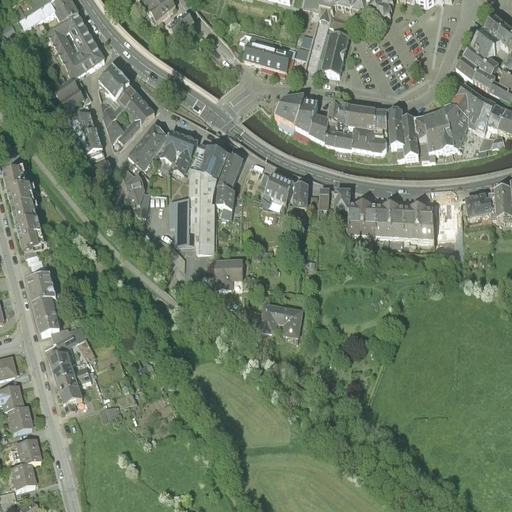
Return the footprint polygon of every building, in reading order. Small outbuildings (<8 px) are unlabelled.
[(22,25),(54,7),(50,0),(47,0),(34,7),(17,17),(22,25)] [(73,0),(50,0),(54,7),(60,18),(78,7),(73,0)] [(175,6),(170,0),(142,0),(155,19),(175,6)] [(264,0),(290,7),(291,0),(306,0),(303,12),(310,14),(319,17),(318,23),(323,25),(330,27),(332,21),(332,20),(334,20),(335,17),(333,16),(335,15),(336,15),(337,13),(343,14),(343,16),(344,17),(344,15),(350,16),(350,18),(351,19),(352,17),(355,18),(358,19),(357,20),(359,21),(359,19),(366,21),(365,22),(367,23),(367,21),(373,22),(373,24),(374,25),(375,23),(378,24),(377,25),(379,26),(379,24),(383,25),(383,27),(385,27),(385,25),(388,23),(390,24),(391,23),(389,21),(390,17),(392,17),(392,16),(390,16),(388,12),(391,11),(393,12),(394,10),(392,9),(395,2),(397,3),(397,5),(398,5),(399,3),(404,4),(404,7),(406,6),(405,4),(417,8),(418,10),(427,12),(434,7),(436,0),(264,0)] [(436,0),(434,7),(443,10),(444,7),(443,6),(443,0),(436,0)] [(88,60),(103,51),(78,7),(60,18),(65,25),(67,24),(78,44),(88,60)] [(167,26),(175,38),(194,24),(186,13),(167,26)] [(332,20),(332,21),(353,27),(355,18),(352,17),(351,19),(350,18),(350,16),(344,15),(344,17),(343,16),(343,14),(337,13),(336,15),(335,15),(333,16),(335,17),(334,20),(332,20)] [(71,70),(88,60),(78,44),(73,46),(62,27),(65,25),(60,18),(46,26),(71,70)] [(353,27),(332,21),(330,27),(329,31),(350,37),(353,27)] [(14,29),(10,22),(0,28),(4,35),(14,29)] [(507,37),(496,28),(485,41),(497,50),(507,37)] [(511,53),(511,40),(507,37),(497,50),(500,53),(501,52),(508,58),(511,53)] [(322,78),(339,80),(343,67),(345,57),(349,44),(327,38),(315,76),(322,77),(322,78)] [(260,49),(262,41),(252,39),(249,48),(258,51),(260,49)] [(304,48),(311,49),(313,40),(306,39),(304,48)] [(249,48),(248,48),(243,64),(261,69),(265,53),(268,43),(262,41),(260,49),(258,51),(249,48)] [(485,41),(472,57),(488,69),(498,55),(500,53),(497,50),(485,41)] [(265,53),(261,69),(287,76),(291,61),(293,61),(295,55),(286,53),(284,58),(277,56),(278,53),(271,51),(270,54),(265,53)] [(299,51),(298,51),(295,62),(306,65),(309,54),(299,51)] [(509,58),(508,58),(501,52),(500,53),(498,55),(507,62),(509,58)] [(472,57),(465,66),(480,77),(491,84),(496,78),(501,81),(503,78),(499,74),(497,73),(488,69),(472,57)] [(128,81),(112,62),(98,73),(115,93),(128,81)] [(465,66),(456,75),(473,88),(480,77),(465,66)] [(499,74),(503,78),(505,74),(507,70),(503,68),(501,66),(497,73),(499,74)] [(54,82),(60,92),(77,81),(71,72),(54,82)] [(511,78),(505,74),(503,78),(505,79),(500,87),(499,89),(511,96),(511,78)] [(480,77),(473,88),(489,97),(495,87),(496,86),(491,84),(480,77)] [(83,91),(77,81),(60,92),(66,101),(83,91)] [(120,98),(125,104),(138,92),(128,81),(115,93),(120,98)] [(495,87),(489,97),(510,108),(511,104),(511,96),(499,89),(495,87)] [(99,94),(100,107),(108,100),(101,92),(99,94)] [(154,110),(138,92),(125,104),(135,115),(123,125),(117,131),(122,137),(154,110)] [(482,121),(488,109),(480,105),(464,94),(457,104),(482,121)] [(85,97),(74,103),(76,109),(88,106),(85,97)] [(100,107),(105,120),(114,113),(125,104),(120,98),(112,105),(108,100),(100,107)] [(303,106),(304,106),(304,102),(284,105),(275,120),(294,130),(297,124),(298,124),(300,119),(303,106)] [(462,120),(455,132),(465,137),(468,131),(476,135),(482,121),(457,104),(451,113),(462,120)] [(66,115),(71,130),(93,123),(88,106),(76,109),(76,112),(66,115)] [(294,130),(309,138),(315,119),(314,118),(317,108),(304,106),(303,106),(300,119),(298,124),(297,124),(294,130)] [(329,122),(328,125),(338,127),(340,111),(330,109),(328,122),(329,122)] [(487,132),(496,113),(488,109),(482,121),(476,135),(481,137),(484,139),(487,132)] [(351,112),(340,111),(338,127),(338,129),(345,130),(344,136),(336,135),(334,148),(351,151),(354,138),(348,137),(349,131),(351,112)] [(349,131),(355,132),(375,135),(376,116),(351,112),(349,131)] [(123,125),(114,113),(105,120),(110,137),(117,131),(123,125)] [(465,137),(455,132),(462,120),(451,113),(445,116),(453,153),(458,153),(465,137)] [(498,135),(505,117),(496,113),(487,132),(498,136),(498,135)] [(387,116),(376,116),(375,135),(375,138),(387,139),(386,134),(387,116)] [(402,117),(389,116),(389,129),(389,133),(391,149),(404,149),(403,138),(403,131),(402,129),(402,123),(402,121),(402,117)] [(445,116),(434,120),(443,155),(453,153),(445,116)] [(511,119),(505,117),(498,135),(511,140),(511,119)] [(329,122),(328,122),(315,119),(309,138),(321,144),(325,145),(327,133),(328,125),(329,122)] [(434,120),(424,123),(427,143),(428,157),(434,156),(443,155),(434,120)] [(166,134),(153,121),(126,149),(133,156),(143,165),(166,134)] [(99,141),(93,123),(71,130),(73,137),(82,134),(86,146),(99,141)] [(416,137),(414,125),(414,123),(402,123),(402,129),(403,131),(403,138),(404,149),(404,153),(404,161),(418,159),(418,155),(416,137)] [(424,123),(414,125),(416,137),(418,137),(419,144),(427,143),(424,123)] [(2,128),(0,128),(0,154),(11,150),(2,128)] [(170,161),(176,150),(183,137),(172,131),(160,156),(170,161)] [(375,138),(375,135),(355,132),(354,138),(351,151),(378,155),(382,155),(384,155),(385,154),(386,152),(387,151),(387,149),(386,147),(387,147),(387,139),(375,138)] [(334,148),(336,135),(327,133),(325,145),(329,147),(334,148)] [(198,144),(183,137),(176,150),(181,153),(173,169),(182,174),(198,144)] [(475,151),(479,152),(484,140),(484,139),(481,137),(475,151)] [(504,148),(502,141),(495,142),(484,140),(479,152),(479,153),(486,152),(504,148)] [(421,163),(429,163),(428,157),(427,143),(419,144),(421,156),(421,163)] [(205,158),(209,149),(201,145),(197,154),(205,158)] [(206,160),(199,176),(218,184),(229,159),(209,149),(205,158),(204,159),(206,160)] [(110,164),(106,153),(89,159),(94,171),(110,164)] [(138,173),(143,165),(133,156),(126,163),(136,173),(138,173)] [(231,195),(244,165),(231,159),(218,189),(219,190),(231,195)] [(212,207),(218,184),(199,176),(191,172),(189,207),(189,234),(195,234),(195,245),(195,253),(214,254),(215,208),(212,207)] [(132,204),(139,202),(141,198),(143,190),(144,188),(141,178),(138,173),(136,173),(125,180),(132,204)] [(259,187),(268,191),(273,178),(264,174),(259,187)] [(295,188),(273,178),(268,191),(265,197),(271,200),(287,207),(295,188)] [(4,184),(8,200),(13,218),(33,213),(28,195),(24,179),(4,184)] [(308,209),(309,190),(296,189),(295,208),(308,209)] [(165,194),(143,190),(141,198),(163,203),(165,194)] [(235,197),(231,195),(219,190),(216,207),(223,210),(233,214),(235,197)] [(330,191),(321,190),(319,210),(328,210),(330,191)] [(350,193),(335,192),(334,210),(348,211),(349,206),(350,193)] [(511,193),(494,195),(494,198),(488,198),(489,203),(491,214),(491,220),(511,218),(511,204),(511,193)] [(268,212),(271,200),(265,197),(260,209),(268,212)] [(485,199),(459,203),(460,214),(468,213),(469,218),(491,214),(489,203),(485,204),(485,199)] [(195,245),(195,234),(189,234),(189,207),(175,207),(176,202),(171,202),(170,232),(174,232),(174,244),(195,245)] [(346,232),(375,234),(377,208),(370,208),(370,206),(356,205),(356,207),(349,206),(348,211),(346,232)] [(375,234),(404,234),(404,210),(397,209),(397,207),(383,207),(383,208),(377,208),(375,234)] [(411,210),(404,210),(404,234),(432,235),(433,211),(425,211),(425,208),(411,208),(411,210)] [(231,222),(233,214),(223,210),(220,218),(231,222)] [(13,218),(16,233),(23,261),(43,256),(36,228),(33,213),(13,218)] [(34,259),(35,275),(46,275),(45,259),(34,259)] [(242,263),(215,262),(214,289),(231,289),(231,281),(242,281),(242,263)] [(50,281),(27,286),(34,309),(52,305),(56,304),(55,301),(57,301),(58,299),(57,295),(55,294),(54,294),(50,281)] [(34,309),(38,328),(56,323),(52,305),(34,309)] [(276,322),(282,324),(285,308),(263,305),(260,330),(275,332),(276,322)] [(301,311),(285,308),(282,324),(284,324),(282,333),(297,336),(301,311)] [(60,335),(56,323),(38,328),(42,340),(60,335)] [(11,358),(0,361),(0,382),(16,379),(11,358)] [(50,368),(54,380),(73,373),(69,361),(50,368)] [(54,380),(59,392),(77,385),(73,373),(54,380)] [(59,392),(63,404),(81,397),(77,385),(59,392)] [(0,410),(1,416),(6,414),(22,410),(17,387),(0,391),(0,410)] [(86,409),(81,397),(63,404),(67,416),(86,409)] [(27,409),(22,410),(6,414),(11,434),(32,429),(27,409)] [(116,409),(100,413),(103,426),(122,421),(121,415),(118,416),(116,409)] [(14,446),(19,468),(29,465),(40,462),(35,441),(14,446)] [(35,487),(29,465),(19,468),(9,470),(14,492),(35,487)] [(0,498),(0,502),(2,507),(18,502),(15,494),(0,498)] [(37,511),(31,502),(18,511),(37,511)]
